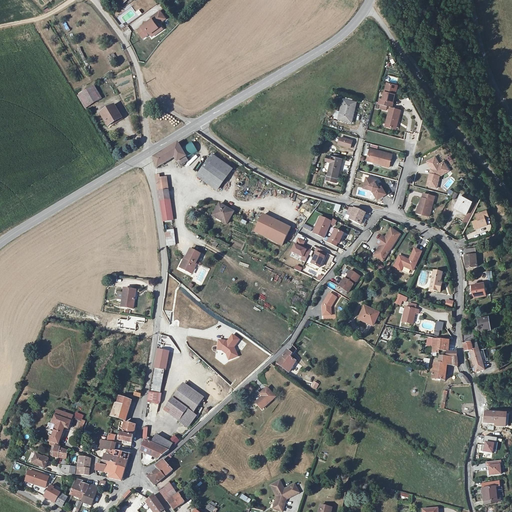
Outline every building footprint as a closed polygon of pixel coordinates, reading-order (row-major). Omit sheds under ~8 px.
[(145,25),(138,30),(144,38),(149,35),(148,33),(149,32),(151,34),(159,28),(157,25),(159,23),(166,18),(161,11),(151,17),(153,19),(148,22),(145,22),(145,25)] [(124,24),(131,18),(126,12),(119,19),(124,24)] [(159,28),(151,34),(152,36),(163,29),(159,23),(157,25),(159,28)] [(394,95),(397,86),(387,84),(383,101),(380,100),(379,105),(390,108),(392,108),(395,96),(394,95)] [(94,87),(78,96),(85,109),(102,99),(94,87)] [(344,99),(341,112),(339,119),(352,123),(357,103),(352,102),(346,100),(344,99)] [(114,106),(101,114),(108,127),(122,119),(114,106)] [(398,122),(401,111),(392,108),(390,108),(385,127),(394,129),(396,122),(398,122)] [(339,144),(352,148),(354,141),(341,137),(339,144)] [(187,155),(196,151),(193,142),(183,146),(187,155)] [(177,162),(178,162),(180,166),(188,161),(178,143),(153,158),(157,168),(175,158),(177,162)] [(392,155),(370,150),(367,159),(381,163),(380,165),(389,168),(392,155)] [(212,155),(206,163),(227,178),(233,170),(212,155)] [(342,160),(333,157),(328,176),(338,179),(342,160)] [(435,158),(428,162),(432,170),(431,171),(432,173),(431,175),(430,175),(427,186),(436,189),(439,177),(447,173),(442,164),(439,165),(435,158)] [(219,189),(227,178),(206,163),(199,174),(219,189)] [(156,176),(159,201),(170,200),(168,190),(167,190),(166,184),(161,185),(160,178),(159,175),(156,176)] [(365,178),(363,185),(369,187),(368,190),(371,191),(376,200),(385,195),(380,187),(378,189),(374,183),(375,181),(365,178)] [(430,216),(435,196),(424,193),(423,197),(422,197),(419,208),(418,208),(417,212),(430,216)] [(472,204),(461,198),(456,209),(467,215),(472,204)] [(170,200),(159,201),(161,209),(171,207),(170,200)] [(467,224),(478,204),(474,201),(472,204),(467,215),(463,222),(467,224)] [(220,204),(214,214),(223,220),(222,221),(227,224),(233,213),(220,204)] [(349,220),(360,225),(364,218),(366,214),(354,209),(350,208),(347,214),(351,216),(349,220)] [(486,218),(489,217),(488,212),(484,213),(477,216),(479,221),(479,220),(481,228),(488,226),(486,218)] [(263,214),(255,231),(282,244),(290,227),(263,214)] [(332,223),(321,217),(317,225),(319,225),(315,234),(324,238),(332,223)] [(382,241),(379,246),(381,247),(377,253),(385,258),(400,235),(391,229),(385,239),(386,240),(385,242),(382,241)] [(173,230),(164,231),(166,246),(175,245),(173,230)] [(344,235),(336,231),(331,239),(330,239),(328,243),(336,247),(338,243),(339,244),(344,235)] [(377,244),(379,246),(382,241),(385,242),(386,240),(385,239),(382,237),(377,244)] [(292,252),(303,257),(302,260),(306,262),(311,251),(307,248),(307,250),(302,247),(302,248),(295,245),(292,252)] [(192,268),(195,269),(197,265),(200,266),(201,264),(197,262),(201,255),(190,249),(184,260),(185,264),(182,268),(190,272),(192,268)] [(325,252),(317,249),(315,253),(317,254),(311,264),(319,268),(325,258),(322,256),(325,252)] [(410,261),(404,258),(401,265),(413,271),(422,252),(415,249),(410,261)] [(476,249),(465,250),(466,268),(478,267),(476,249)] [(385,258),(377,253),(375,256),(383,262),(385,258)] [(339,287),(349,293),(353,287),(353,286),(354,287),(357,282),(355,280),(358,276),(351,271),(347,277),(348,278),(346,280),(344,279),(339,287)] [(442,284),(440,284),(442,273),(434,272),(430,290),(440,292),(442,284)] [(485,283),(472,286),(474,298),(487,296),(485,283)] [(133,298),(134,290),(124,289),(121,307),(133,309),(135,298),(133,298)] [(337,298),(329,293),(322,305),(323,317),(332,316),(332,308),(337,298)] [(401,305),(404,297),(398,295),(394,303),(400,306),(400,305),(401,305)] [(365,305),(362,313),(363,313),(360,320),(373,326),(378,314),(370,310),(371,308),(365,305)] [(419,311),(405,307),(402,322),(413,325),(414,321),(413,320),(415,314),(418,315),(419,311)] [(135,330),(136,322),(144,323),(145,318),(128,316),(127,320),(119,319),(118,328),(135,330)] [(487,319),(478,321),(480,331),(488,330),(487,319)] [(442,331),(444,322),(436,321),(433,334),(439,335),(440,330),(442,331)] [(473,333),(462,335),(462,336),(462,343),(474,340),(473,333)] [(232,334),(227,341),(219,340),(217,349),(223,350),(226,353),(229,359),(237,356),(234,347),(239,340),(232,334)] [(439,351),(444,351),(448,352),(449,341),(434,339),(433,353),(436,353),(439,354),(439,351)] [(464,345),(465,350),(465,351),(465,352),(470,352),(478,349),(477,345),(472,346),(470,343),(464,345)] [(478,349),(470,352),(476,373),(484,370),(483,365),(479,351),(478,349)] [(159,350),(155,369),(164,371),(168,352),(159,350)] [(277,363),(285,369),(288,365),(292,368),(296,362),(290,357),(292,354),(287,350),(277,363)] [(452,358),(447,357),(440,357),(439,364),(435,363),(433,372),(432,379),(445,381),(447,366),(458,367),(458,366),(457,366),(457,365),(457,364),(458,364),(457,358),(456,358),(452,358)] [(219,371),(217,374),(230,384),(236,377),(215,359),(211,364),(219,371)] [(164,371),(155,369),(151,392),(160,394),(164,371)] [(465,384),(471,384),(467,378),(463,374),(462,374),(461,374),(460,373),(458,376),(461,379),(465,384)] [(314,381),(311,387),(317,390),(320,384),(314,381)] [(183,385),(173,398),(187,409),(194,414),(203,400),(183,385)] [(267,388),(262,393),(265,395),(263,397),(256,403),(262,409),(275,397),(267,388)] [(127,399),(119,397),(117,404),(115,404),(111,417),(125,421),(132,401),(127,399)] [(187,409),(173,398),(165,409),(180,419),(187,409)] [(148,404),(146,420),(155,421),(158,405),(148,404)] [(194,414),(187,409),(178,421),(185,426),(194,414)] [(50,442),(56,444),(59,445),(60,440),(64,427),(68,429),(72,418),(82,422),(77,434),(81,435),(86,422),(79,419),(73,416),(69,415),(57,411),(48,435),(50,436),(52,438),(50,442)] [(499,426),(499,429),(502,429),(503,414),(485,412),(484,423),(495,424),(499,426)] [(136,425),(125,423),(123,431),(134,434),(136,425)] [(118,437),(120,438),(119,441),(132,443),(133,436),(120,433),(120,435),(118,435),(118,437)] [(161,448),(165,440),(156,435),(154,440),(155,441),(153,444),(161,448)] [(176,444),(180,440),(174,435),(170,439),(176,444)] [(497,439),(484,436),(483,443),(486,443),(486,446),(482,445),(481,451),(492,454),(493,450),(497,451),(498,443),(497,443),(497,439)] [(155,441),(154,440),(147,437),(145,442),(140,452),(159,460),(168,452),(170,448),(171,449),(175,446),(173,444),(172,444),(165,440),(161,448),(153,444),(155,441)] [(114,443),(107,442),(101,441),(99,449),(108,450),(111,451),(114,452),(114,451),(116,444),(114,443)] [(56,444),(50,442),(49,445),(55,447),(53,457),(56,458),(56,460),(58,460),(58,458),(66,459),(67,451),(61,448),(55,446),(56,444)] [(129,455),(114,451),(114,452),(111,451),(110,456),(119,459),(127,461),(129,455)] [(48,460),(36,455),(32,463),(44,469),(48,460)] [(165,463),(171,458),(169,455),(163,460),(152,469),(148,472),(150,475),(148,477),(155,485),(172,471),(165,463)] [(119,459),(110,456),(108,462),(117,465),(116,467),(125,469),(127,461),(119,459)] [(76,475),(82,475),(89,476),(91,459),(84,458),(79,457),(78,468),(77,468),(76,475)] [(105,473),(108,462),(102,460),(100,465),(97,464),(96,471),(105,473)] [(108,462),(105,473),(109,474),(110,473),(111,473),(109,478),(121,481),(125,469),(116,467),(117,465),(108,462)] [(502,462),(487,463),(488,468),(490,467),(490,471),(491,476),(502,475),(501,466),(502,466),(502,462)] [(27,483),(45,488),(48,478),(29,471),(27,477),(29,478),(27,483)] [(83,482),(76,480),(74,486),(74,487),(79,489),(78,492),(85,495),(86,495),(89,486),(82,484),(83,482)] [(482,484),(482,489),(484,502),(497,500),(495,487),(498,487),(500,487),(499,482),(482,484)] [(177,494),(170,484),(159,491),(167,501),(173,498),(177,494)] [(278,505),(275,511),(283,511),(286,502),(299,495),(294,487),(284,492),(280,484),(271,489),(277,499),(276,504),(278,505)] [(90,485),(89,486),(86,495),(85,495),(83,500),(82,502),(92,506),(98,489),(90,485)] [(48,499),(56,504),(61,494),(59,493),(54,490),(54,489),(51,486),(50,488),(44,497),(47,499),(48,499)] [(79,489),(74,487),(71,495),(83,500),(85,495),(78,492),(79,489)] [(184,492),(183,490),(178,494),(178,495),(179,495),(184,502),(189,498),(184,492)] [(239,497),(249,503),(251,499),(241,493),(239,497)] [(62,494),(61,494),(56,504),(62,508),(65,503),(68,498),(62,494)] [(153,511),(165,511),(164,510),(154,495),(149,500),(147,502),(153,511)] [(179,495),(178,495),(174,498),(179,506),(184,503),(184,502),(179,495)] [(179,506),(174,498),(168,502),(173,510),(179,506)]
